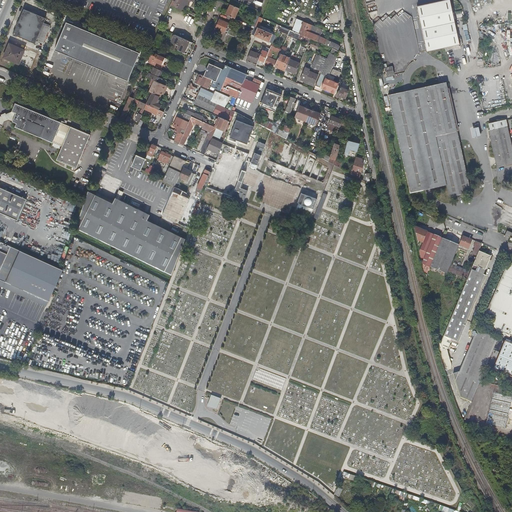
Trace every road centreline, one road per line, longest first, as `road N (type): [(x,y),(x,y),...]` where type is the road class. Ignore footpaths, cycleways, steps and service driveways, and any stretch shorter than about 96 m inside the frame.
road 1 (unclassified): [(0,366),(128,396),(244,445),(342,511)]
road 2 (unknown): [(0,398),(68,414),(142,454),(264,495)]
road 3 (residential): [(197,46),(359,114)]
road 4 (residential): [(0,72),(156,140)]
